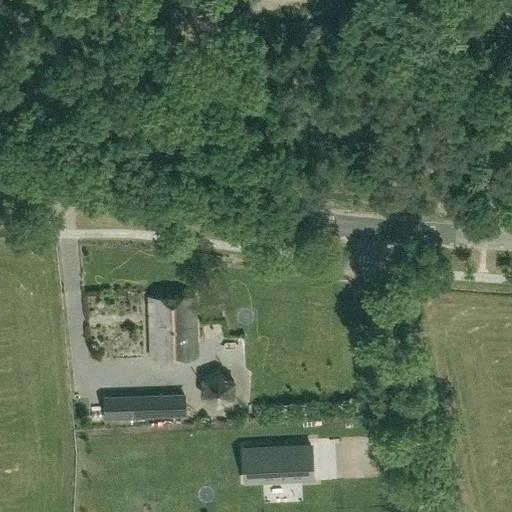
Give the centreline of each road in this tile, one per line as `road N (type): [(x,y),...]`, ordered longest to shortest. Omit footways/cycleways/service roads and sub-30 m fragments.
road 1 (tertiary): [(0,180),(367,227),(511,236)]
road 2 (track): [(371,267),(421,511)]
